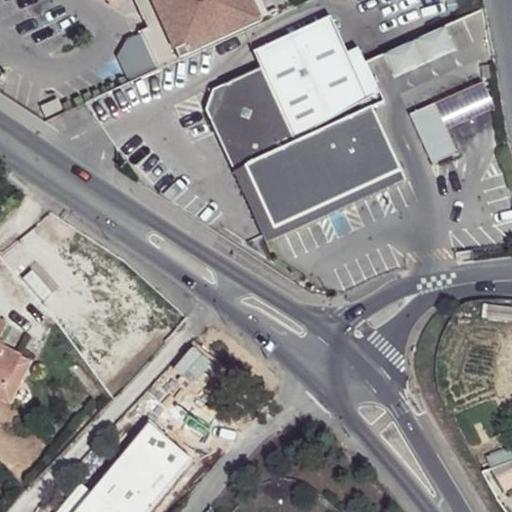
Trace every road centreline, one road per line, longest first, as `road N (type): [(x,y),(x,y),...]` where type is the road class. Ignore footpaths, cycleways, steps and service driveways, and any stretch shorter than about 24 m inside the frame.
road 1 (tertiary): [(329,332),(0,120)]
road 2 (tertiary): [(0,149),(306,370)]
road 3 (residential): [(509,278),(411,285),(329,332)]
road 4 (residential): [(306,370),(194,511)]
road 5 (residential): [(368,365),(427,295),(509,278)]
road 6 (tertiary): [(453,511),(368,365)]
road 7 (tertiary): [(338,401),(434,511)]
